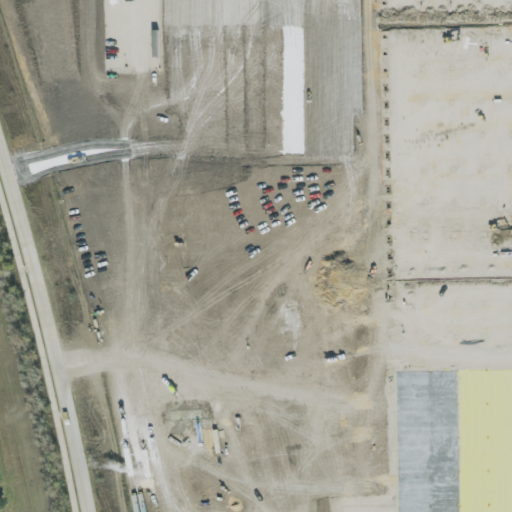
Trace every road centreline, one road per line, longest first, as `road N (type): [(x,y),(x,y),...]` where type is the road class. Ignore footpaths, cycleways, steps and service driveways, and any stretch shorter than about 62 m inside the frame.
road 1 (residential): [(117,511),(85,358),(0,57)]
road 2 (residential): [(0,150),(88,511)]
